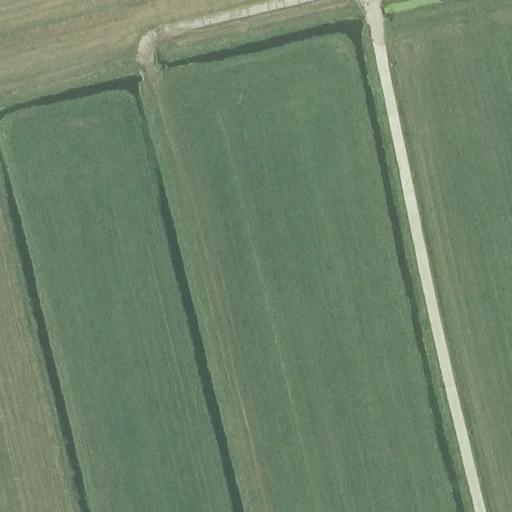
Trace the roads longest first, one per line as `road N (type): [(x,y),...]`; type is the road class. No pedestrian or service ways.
road 1 (track): [(375,0),(483,511)]
road 2 (track): [(167,128),(150,69),(155,42),(305,0)]
